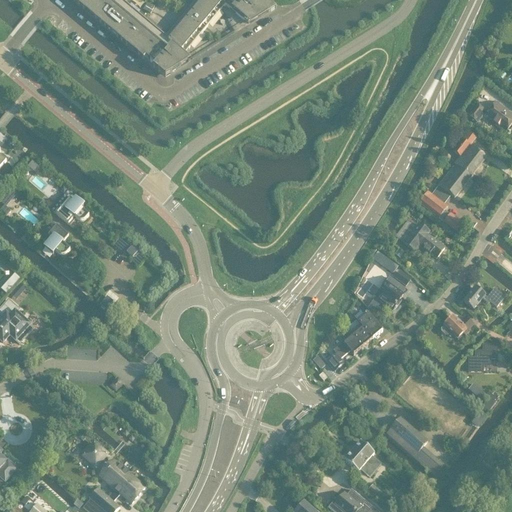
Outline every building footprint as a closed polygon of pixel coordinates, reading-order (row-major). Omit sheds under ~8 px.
[(69,0),(165,81),(191,65),(182,58),(225,6),(251,27),(276,12),(262,0),(69,0)] [(511,117),(496,104),(485,118),(505,134),(511,125),(511,117)] [(467,116),(477,124),(485,113),(476,106),(467,116)] [(439,188),(451,197),(454,200),(486,159),(470,147),(476,139),(468,133),(453,153),(460,159),(454,165),(455,166),(439,188)] [(34,173),(39,168),(32,162),(28,167),(34,173)] [(428,194),(420,205),(439,220),(447,209),(428,194)] [(74,219),(77,222),(78,222),(79,223),(80,223),(81,223),(82,223),(83,223),(84,222),(85,222),(86,221),(87,220),(89,217),(81,211),(84,208),(75,201),(73,204),(69,200),(68,201),(67,200),(65,201),(63,202),(62,204),(62,206),(63,207),(56,215),(68,226),(74,219)] [(11,212),(4,206),(0,210),(0,212),(6,218),(11,212)] [(456,234),(463,225),(451,215),(444,224),(456,234)] [(436,260),(445,249),(428,236),(430,233),(419,225),(417,228),(408,222),(396,238),(405,245),(404,245),(415,253),(419,248),(436,260)] [(51,223),(38,237),(44,242),(43,243),(47,246),(45,249),(53,256),(55,253),(59,256),(60,257),(63,258),(65,257),(67,256),(68,254),(70,252),(62,245),(69,238),(57,227),(51,223)] [(391,254),(399,243),(395,240),(387,251),(391,254)] [(135,259),(141,253),(132,245),(127,251),(127,254),(133,259),(135,259)] [(394,272),(397,268),(392,263),(388,268),(394,272)] [(406,287),(410,281),(399,272),(394,279),(406,287)] [(381,289),(374,299),(379,302),(392,312),(403,298),(407,292),(401,288),(392,281),(389,279),(381,289)] [(20,285),(16,290),(21,294),(25,289),(20,285)] [(488,306),(490,304),(496,309),(505,299),(495,290),(487,299),(475,289),(464,303),(473,311),(482,300),(488,306)] [(104,299),(100,305),(109,312),(113,307),(113,304),(107,299),(104,299)] [(20,311),(8,300),(0,309),(0,316),(2,319),(0,320),(0,343),(3,346),(10,339),(16,344),(20,346),(34,330),(17,315),(20,311)] [(368,309),(374,314),(380,306),(373,301),(368,309)] [(358,324),(363,330),(373,341),(382,333),(367,314),(363,317),(365,319),(358,324)] [(445,326),(444,327),(444,328),(441,331),(441,333),(445,337),(447,337),(450,334),(457,341),(463,335),(465,337),(469,334),(468,333),(474,326),(466,318),(459,324),(453,318),(449,322),(447,322),(445,324),(445,326)] [(67,325),(59,323),(57,332),(65,334),(67,325)] [(353,338),(363,349),(373,341),(363,330),(357,335),(356,333),(352,336),(353,338)] [(340,360),(350,352),(354,357),(363,349),(353,338),(347,343),(346,341),(333,352),(336,356),(327,363),(335,373),(344,365),(340,360)] [(491,361),(497,361),(497,346),(482,346),(482,352),(475,352),(475,359),(468,359),(468,374),(483,374),(483,367),(491,367),(491,361)] [(320,371),(325,367),(318,358),(313,362),(320,371)] [(323,382),(326,380),(327,379),(323,374),(319,377),(323,382)] [(109,387),(116,393),(124,385),(117,379),(109,387)] [(498,400),(491,395),(483,406),(490,411),(498,400)] [(441,470),(420,452),(428,444),(401,420),(387,435),(414,459),(434,478),(441,470)] [(377,463),(372,458),(374,455),(360,443),(344,462),(358,474),(361,471),(366,476),(377,463)] [(86,455),(84,458),(96,468),(106,456),(94,446),(92,449),(90,447),(84,453),(86,455)] [(0,479),(5,484),(18,470),(8,461),(6,462),(0,456),(2,454),(0,451),(0,479)] [(132,504),(145,490),(115,464),(102,478),(132,504)] [(367,492),(379,502),(385,496),(373,486),(367,492)] [(84,510),(86,511),(119,511),(121,510),(99,490),(90,500),(92,501),(84,510)] [(337,498),(328,509),(330,511),(375,511),(372,509),(351,491),(342,502),(337,498)]
